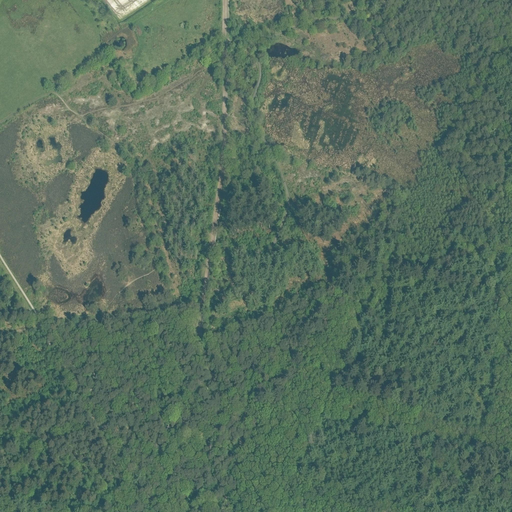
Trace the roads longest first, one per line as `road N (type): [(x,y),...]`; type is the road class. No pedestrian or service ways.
road 1 (track): [(225,502),(229,431),(198,336),(223,160),(224,60)]
road 2 (track): [(277,511),(300,463),(360,430),(459,445),(470,397),(494,350),(501,296)]
road 3 (track): [(501,296),(382,275),(334,290),(287,207),(221,177)]
road 4 (track): [(201,306),(32,327),(0,339)]
road 5 (track): [(229,41),(373,0)]
